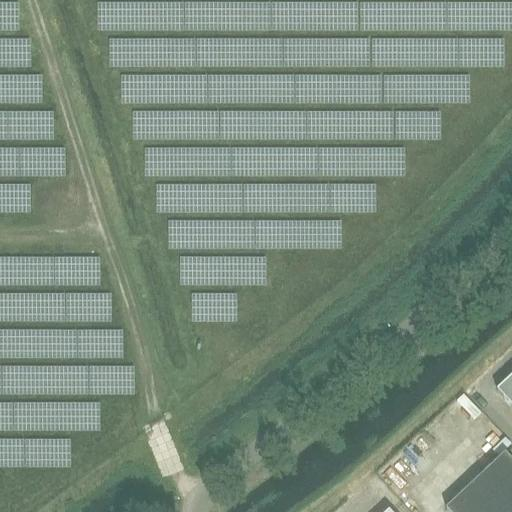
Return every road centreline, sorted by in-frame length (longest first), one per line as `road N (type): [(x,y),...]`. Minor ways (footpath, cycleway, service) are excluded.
road 1 (track): [(154,425),(150,375),(29,0)]
road 2 (unclassified): [(195,511),(213,483),(511,217)]
